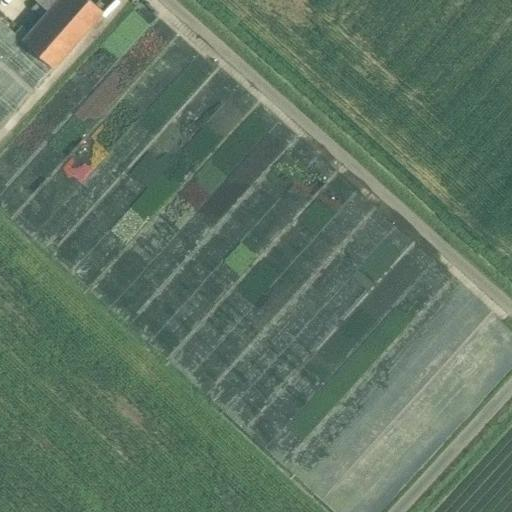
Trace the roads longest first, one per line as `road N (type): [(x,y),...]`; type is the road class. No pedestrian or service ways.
road 1 (unclassified): [(511,318),(158,0)]
road 2 (unclassified): [(511,401),(411,511)]
